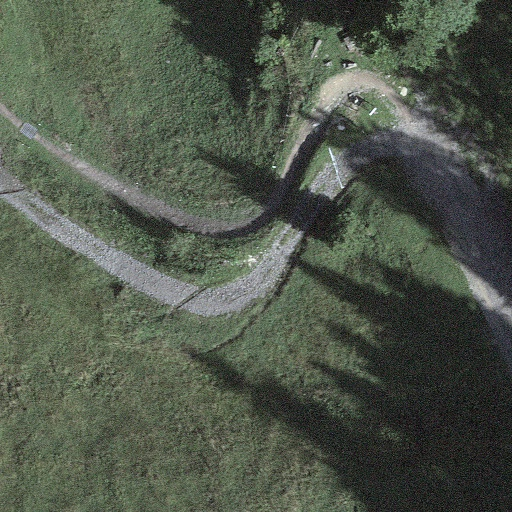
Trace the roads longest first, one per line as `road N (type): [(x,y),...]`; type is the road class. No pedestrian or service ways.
road 1 (track): [(0,191),(158,285),(212,302),(232,299),(271,269),(339,169),(387,144),(420,145)]
road 2 (track): [(511,300),(464,202),(420,145)]
